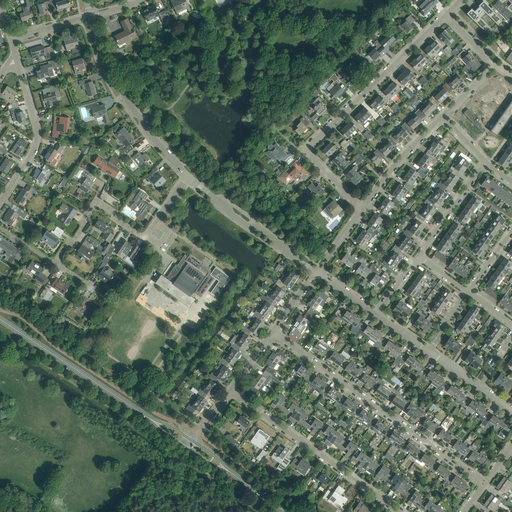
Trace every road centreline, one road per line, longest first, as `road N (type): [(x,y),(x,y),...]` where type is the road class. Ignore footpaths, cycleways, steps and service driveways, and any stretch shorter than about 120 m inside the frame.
road 1 (residential): [(483,481),(272,331)]
road 2 (secondary): [(189,445),(0,319)]
road 3 (residential): [(403,511),(230,390)]
road 4 (residential): [(309,150),(444,15)]
road 5 (residential): [(186,175),(116,81),(89,14)]
road 6 (residential): [(315,272),(186,175)]
road 7 (residential): [(0,197),(34,135),(12,52)]
road 8 (residential): [(362,208),(441,117)]
